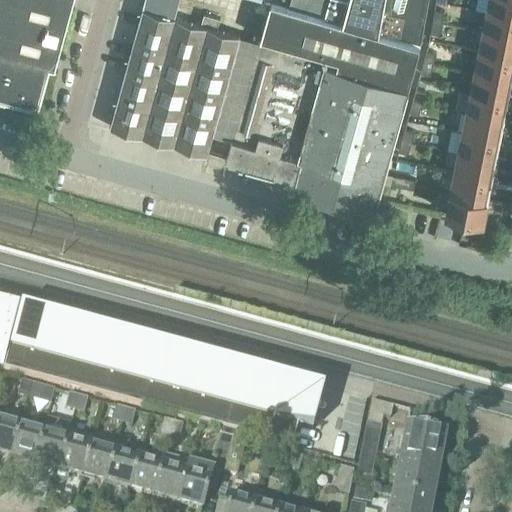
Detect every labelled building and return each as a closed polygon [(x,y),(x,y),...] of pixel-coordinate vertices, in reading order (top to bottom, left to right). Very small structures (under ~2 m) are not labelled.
[(52,65),(69,0),(0,0),(0,96),(32,105),(36,103),(47,64),(52,65)] [(178,0),(144,0),(142,9),(143,9),(111,126),(208,153),(240,34),(217,28),(220,17),(203,12),(200,23),(175,15),(178,0)] [(289,0),(288,6),(345,22),(421,42),(421,41),(428,0),(289,0)] [(511,0),(489,0),(488,10),(511,15),(511,0)] [(256,26),(253,39),(259,40),(227,158),(295,177),(293,187),(374,210),(409,86),(421,42),(345,22),(288,6),(271,1),(263,28),(256,26)] [(435,8),(432,20),(442,22),(444,10),(435,8)] [(511,36),(511,15),(488,10),(484,30),(511,36)] [(432,20),(430,32),(440,34),(442,22),(432,20)] [(480,51),(511,57),(511,36),(484,30),(480,51)] [(427,49),(424,60),(433,63),(437,52),(427,49)] [(511,78),(511,77),(511,57),(480,51),(475,71),(511,78)] [(433,63),(424,60),(421,72),(430,75),(433,63)] [(471,91),(508,98),(511,78),(475,71),(471,91)] [(416,88),(413,100),(422,102),(426,91),(416,88)] [(504,118),(508,98),(471,91),(467,111),(504,118)] [(422,102),(413,100),(410,111),(419,114),(422,102)] [(463,131),(500,138),(504,118),(467,111),(463,131)] [(405,127),(402,139),(411,142),(415,130),(405,127)] [(495,158),(500,138),(463,131),(459,151),(495,158)] [(411,142),(402,139),(399,150),(408,153),(411,142)] [(455,171),(491,178),(495,158),(459,151),(455,171)] [(487,198),(491,178),(455,171),(451,191),(487,198)] [(404,176),(392,174),(390,184),(402,186),(404,176)] [(416,179),(404,176),(402,186),(414,188),(416,179)] [(487,198),(451,191),(447,212),(483,219),(487,198)] [(0,368),(16,310),(0,305),(0,368)] [(3,371),(27,377),(43,316),(19,310),(3,371)] [(27,377),(51,384),(67,323),(43,316),(27,377)] [(51,384),(75,390),(91,329),(67,323),(51,384)] [(75,390),(99,397),(115,336),(91,329),(75,390)] [(99,397),(123,403),(139,342),(115,336),(99,397)] [(123,403),(147,410),(163,349),(139,342),(123,403)] [(147,410),(171,416),(187,355),(163,349),(147,410)] [(171,416),(195,423),(211,362),(187,355),(171,416)] [(195,423),(219,429),(235,368),(211,362),(195,423)] [(219,429),(243,436),(259,375),(235,368),(219,429)] [(243,436),(267,442),(283,381),(259,375),(243,436)] [(291,447),(296,427),(311,431),(322,392),(307,388),(283,381),(267,442),(295,450),(296,448),(291,447)] [(30,387),(21,384),(17,398),(26,401),(30,387)] [(39,389),(30,387),(26,401),(35,403),(39,389)] [(78,399),(69,397),(66,411),(75,413),(78,399)] [(78,399),(75,413),(83,416),(87,402),(78,399)] [(126,412),(118,410),(114,424),(122,426),(126,412)] [(126,412),(122,426),(131,429),(135,415),(126,412)] [(0,415),(0,455),(9,458),(20,420),(0,415)] [(20,420),(9,458),(33,465),(41,434),(18,428),(20,421),(20,420)] [(174,425),(165,423),(161,437),(170,439),(174,425)] [(174,425),(170,439),(179,442),(183,427),(174,425)] [(366,425),(364,433),(378,436),(380,427),(366,425)] [(41,434),(33,465),(56,471),(67,433),(43,427),(41,434)] [(225,465),(234,435),(221,431),(212,461),(225,465)] [(440,454),(438,454),(440,443),(442,443),(442,440),(405,432),(392,497),(430,504),(430,502),(429,501),(431,491),(432,491),(440,454)] [(56,471),(80,478),(90,439),(67,433),(56,471)] [(364,433),(363,441),(376,444),(378,436),(364,433)] [(254,447),(256,440),(234,435),(225,465),(223,473),(235,476),(238,465),(244,445),(254,447)] [(90,439),(80,478),(105,484),(115,447),(90,439)] [(363,441),(361,449),(375,452),(376,444),(363,441)] [(105,484),(128,491),(138,453),(115,447),(105,484)] [(361,449),(360,457),(373,460),(375,452),(361,449)] [(138,453),(128,491),(152,497),(162,460),(138,453)] [(279,467),(288,469),(292,456),(283,453),(279,467)] [(297,471),(301,458),(292,456),(288,469),(297,471)] [(360,457),(358,466),(371,468),(373,460),(360,457)] [(152,497),(176,504),(186,466),(162,460),(152,497)] [(186,466),(176,504),(201,511),(206,489),(214,491),(219,472),(212,470),(212,468),(188,461),(187,466),(186,466)] [(370,476),(371,468),(358,466),(356,474),(370,476)] [(351,472),(338,468),(332,492),(346,496),(351,472)] [(245,497),(230,493),(224,511),(251,511),(254,503),(253,503),(255,494),(247,491),(245,497)] [(426,511),(428,507),(429,508),(430,504),(392,497),(389,511),(426,511)] [(254,503),(251,511),(276,511),(277,510),(254,503)]
